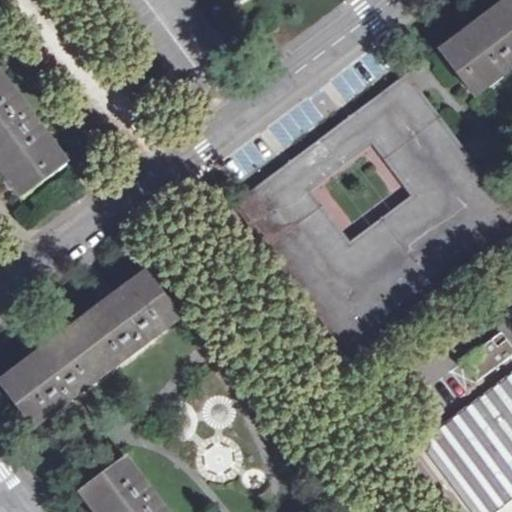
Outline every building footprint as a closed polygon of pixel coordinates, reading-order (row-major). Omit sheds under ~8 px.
[(475,98),(511,70),(511,2),(443,55),(475,98)] [(0,165),(24,197),(68,164),(0,73),(0,165)] [(427,200),(468,170),(459,158),(451,150),(411,179),(375,130),(414,101),(405,88),(246,206),(256,218),(296,189),(333,238),(292,267),(305,283),(309,288),(349,258),(427,200)] [(411,179),(451,150),(414,101),(375,130),(411,179)] [(505,218),(468,170),(427,200),(349,258),(309,288),(346,337),(505,218)] [(256,218),(292,267),(333,238),(296,189),(256,218)] [(34,427),(182,317),(149,273),(2,384),(34,427)] [(493,341),(466,362),(480,382),(511,359),(511,345),(509,340),(498,348),(493,341)] [(501,511),(511,504),(511,375),(428,439),(482,511),(501,511)] [(166,511),(127,460),(83,492),(98,511),(166,511)]
